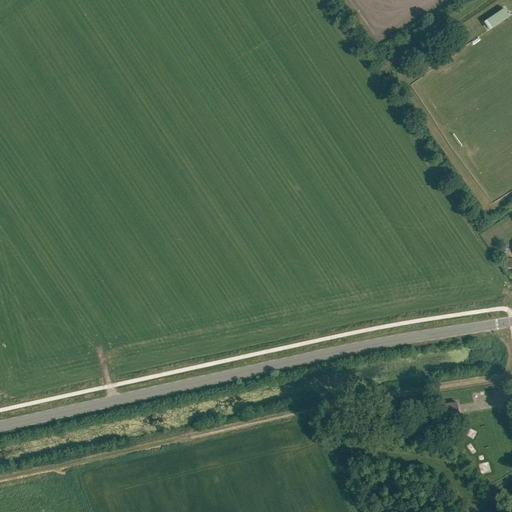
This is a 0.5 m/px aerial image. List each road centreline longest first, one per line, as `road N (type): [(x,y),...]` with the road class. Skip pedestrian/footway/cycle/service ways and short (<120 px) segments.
road 1 (tertiary): [(511,321),(0,426)]
road 2 (track): [(498,376),(189,437)]
road 3 (track): [(0,479),(189,437)]
